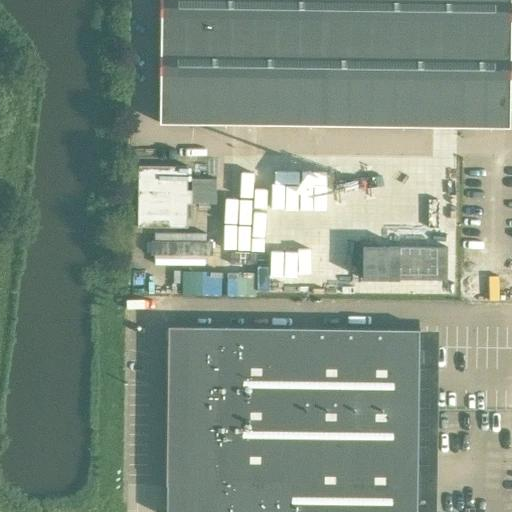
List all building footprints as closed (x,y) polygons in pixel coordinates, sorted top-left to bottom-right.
[(160,0),(158,123),(509,127),(510,0),(160,0)] [(187,167),(138,166),(137,226),(186,227),(187,204),(191,204),(191,190),(187,190),(187,167)] [(209,186),(209,218),(233,218),(234,186),(209,186)] [(297,282),(298,223),(249,222),(248,249),(262,249),(262,281),(297,282)] [(415,511),(418,329),(168,325),(165,511),(415,511)]
